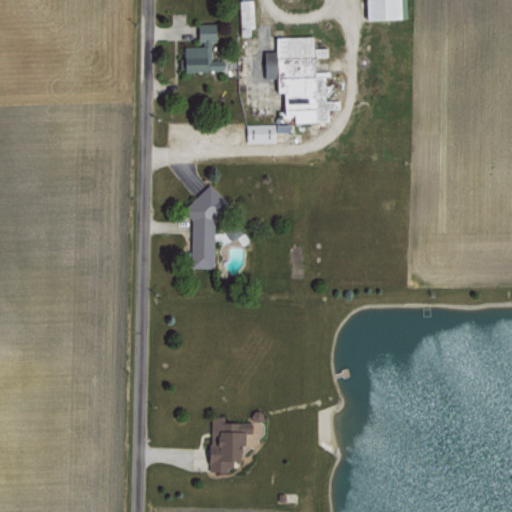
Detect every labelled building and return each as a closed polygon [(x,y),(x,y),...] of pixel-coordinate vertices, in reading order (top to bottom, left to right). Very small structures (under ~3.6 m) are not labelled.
[(252,26),(251,0),(237,0),(238,35),(248,34),(248,26),(252,26)] [(181,45),(181,69),(222,69),(222,58),(210,58),(209,40),(213,40),(213,22),(197,22),(197,44),(181,45)] [(290,121),(327,120),(327,109),(338,105),(338,98),(324,99),(324,73),(313,70),(313,61),(311,56),(315,55),(326,55),(326,46),(312,46),(309,35),(273,35),(273,50),(266,50),(262,51),(262,76),(274,76),(274,91),(280,90),(280,106),(282,112),(290,112),(290,121)] [(273,141),(273,130),(288,130),(288,122),(244,122),(244,141),(273,141)] [(188,266),(214,265),(213,191),(187,192),(188,266)] [(204,469),(228,470),(228,459),(236,460),(237,443),(242,443),(242,428),(249,428),(249,421),(213,419),(212,436),(205,436),(204,469)]
